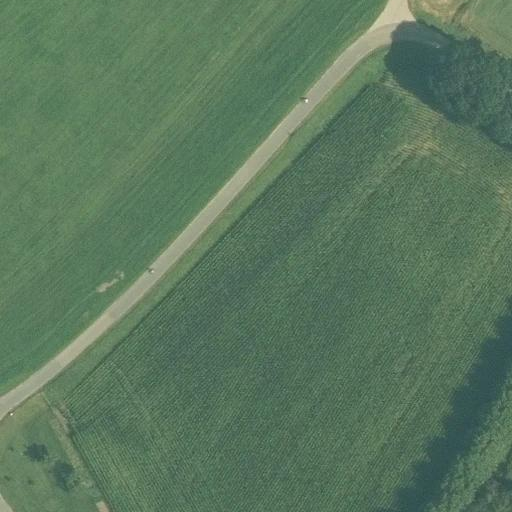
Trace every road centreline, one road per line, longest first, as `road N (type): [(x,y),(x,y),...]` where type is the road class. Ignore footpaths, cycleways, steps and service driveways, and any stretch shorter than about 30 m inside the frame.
road 1 (unclassified): [(0,408),(89,341),(355,53),(394,36)]
road 2 (unclassified): [(511,91),(437,41),(394,36)]
